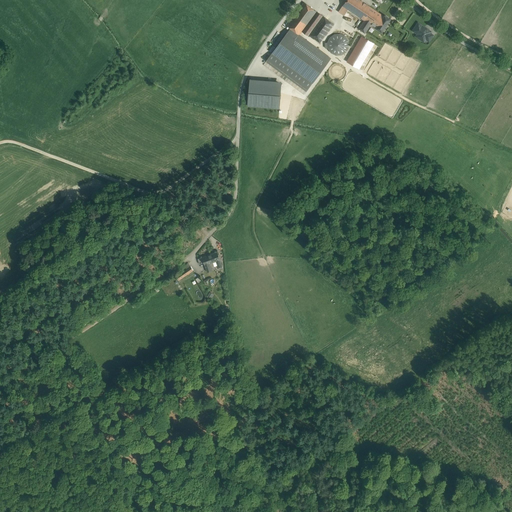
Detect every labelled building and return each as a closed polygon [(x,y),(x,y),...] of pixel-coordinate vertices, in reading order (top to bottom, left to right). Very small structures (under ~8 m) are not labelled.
[(364,20),(369,23),(377,12),(359,0),(346,0),(343,5),(348,9),(364,20)] [(304,2),(286,25),(290,28),(299,35),(303,31),(317,12),(304,2)] [(348,9),(343,5),(339,11),(344,15),(348,9)] [(317,12),(303,31),(309,35),(323,16),(322,16),(317,12)] [(384,16),(377,12),(369,23),(371,24),(376,28),(382,32),(391,19),(385,15),(384,16)] [(323,16),(309,35),(320,43),(333,25),(334,25),(334,24),(322,16),(323,16)] [(369,23),(364,20),(358,29),(365,33),(371,24),(369,23)] [(430,31),(418,23),(413,31),(418,34),(420,36),(419,38),(424,41),(425,39),(429,33),(430,31)] [(299,35),(290,28),(272,53),(313,82),(331,58),(299,35)] [(340,34),(334,34),(330,37),(327,42),(325,43),(325,48),(328,48),(331,53),(336,55),(342,55),(346,51),(349,46),(348,41),(345,36),(340,34)] [(363,37),(359,43),(363,46),(367,40),(363,37)] [(363,46),(360,50),(370,56),(375,48),(377,46),(368,39),(367,40),(363,46)] [(384,55),(375,48),(370,56),(378,63),(384,55)] [(312,83),(272,53),(267,60),(307,90),(312,83)] [(280,95),(249,93),(248,106),(279,108),(280,95)] [(217,252),(210,255),(213,262),(216,261),(220,260),(217,252)] [(210,255),(202,257),(202,258),(198,259),(200,264),(204,262),(205,265),(208,272),(215,269),(213,262),(210,255)] [(187,269),(176,276),(179,280),(186,275),(193,270),(191,266),(187,269)]
